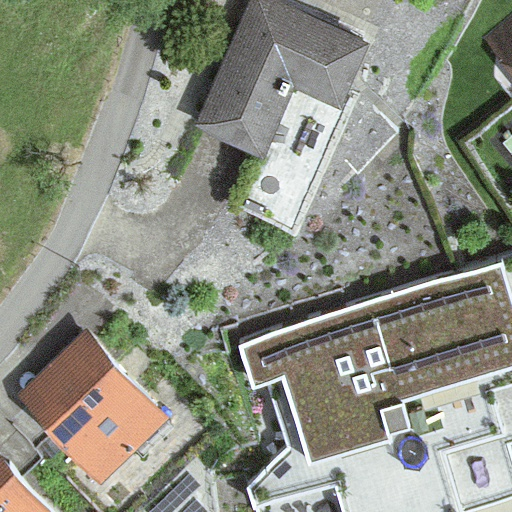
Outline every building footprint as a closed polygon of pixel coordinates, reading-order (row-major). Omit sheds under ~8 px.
[(270,0),(249,0),(196,118),(256,145),(292,66),(337,87),(358,39),(270,0)] [(511,25),(494,40),(491,75),(511,101),(511,25)] [(353,174),(380,145),(393,131),(376,113),(335,157),(353,174)] [(511,511),(511,254),(240,340),(281,442),(249,484),(256,511),(511,511)] [(152,406),(82,334),(40,375),(51,385),(29,406),(51,428),(54,425),(92,465),(152,406)] [(48,511),(15,477),(17,474),(0,456),(0,511),(48,511)]
